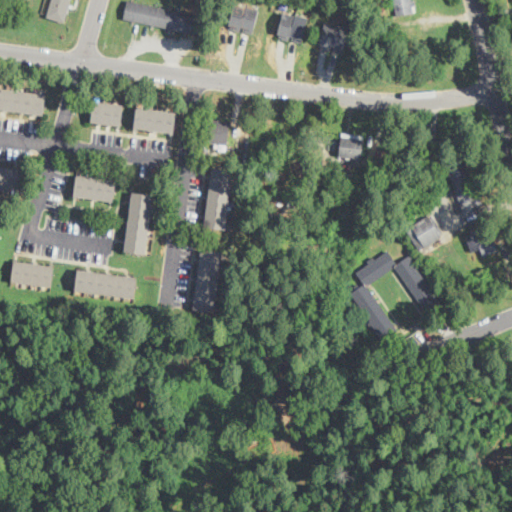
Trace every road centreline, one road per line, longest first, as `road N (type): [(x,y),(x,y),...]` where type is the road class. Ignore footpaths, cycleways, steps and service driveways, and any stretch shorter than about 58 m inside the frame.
road 1 (residential): [(0,50),(373,100),(495,91)]
road 2 (residential): [(98,0),(29,234),(91,243)]
road 3 (residential): [(354,460),(366,415),(390,373),(511,316)]
road 4 (residential): [(174,288),(199,77)]
road 5 (residential): [(471,0),(511,166)]
road 6 (residential): [(0,135),(156,155)]
